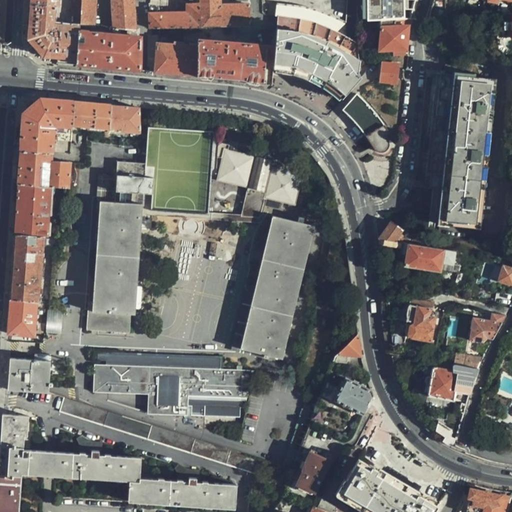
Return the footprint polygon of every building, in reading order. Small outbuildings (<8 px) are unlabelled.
[(58,57),(77,59),(79,26),(53,25),(53,23),(55,23),(56,7),(60,7),(59,0),(31,0),(31,10),(29,39),(44,56),(52,57),(58,57)] [(128,30),(138,31),(137,18),(134,0),(81,0),(79,26),(92,27),(94,27),(95,0),(113,0),(115,29),(128,30)] [(151,6),(152,29),(203,28),(201,0),(189,0),(189,13),(160,14),(160,8),(151,6)] [(201,0),(203,28),(222,27),(221,5),(220,0),(201,0)] [(367,0),(357,0),(358,22),(369,21),(368,17),(367,0)] [(390,0),(391,7),(375,8),(375,16),(375,21),(379,20),(410,19),(413,7),(413,0),(390,0)] [(430,0),(426,18),(437,18),(445,17),(444,0),(430,0)] [(276,47),(276,66),(276,71),(289,73),(305,78),(323,88),(341,100),(363,75),(359,71),(359,57),(344,50),(331,44),(338,32),(346,22),(304,6),(278,2),(275,14),(277,14),(276,47)] [(221,5),(222,27),(234,27),(251,26),(250,5),(238,5),(221,5)] [(382,57),(404,56),(404,48),(408,26),(413,26),(414,19),(410,19),(379,20),(379,28),(381,28),(381,49),(383,49),(382,57)] [(77,59),(77,65),(111,68),(130,70),(141,71),(140,38),(138,31),(128,30),(127,36),(91,34),(92,27),(79,26),(77,59)] [(222,27),(203,28),(203,35),(232,34),(234,34),(234,27),(222,27)] [(344,50),(359,57),(359,52),(359,43),(353,39),(343,34),(338,32),(331,44),(344,50)] [(203,35),(199,35),(199,41),(231,43),(232,34),(203,35)] [(185,45),(199,46),(199,41),(199,35),(186,35),(185,45)] [(158,50),(159,43),(160,36),(153,36),(149,36),(149,50),(158,50)] [(199,46),(197,76),(230,79),(236,80),(250,82),(264,85),(266,65),(267,47),(231,43),(199,41),(199,46)] [(171,73),(197,76),(199,46),(185,45),(159,43),(158,50),(158,57),(157,63),(156,72),(171,73)] [(266,65),(276,66),(276,47),(267,47),(266,65)] [(437,74),(423,181),(429,181),(428,186),(427,192),(433,192),(432,200),(429,224),(480,230),(499,81),(457,76),(458,66),(445,64),(444,75),(437,74)] [(395,82),(397,67),(397,66),(383,65),(383,66),(379,65),(377,80),(382,80),(395,82)] [(390,134),(383,124),(383,123),(379,117),(370,106),(357,94),(343,110),(350,115),(358,123),(365,133),(377,151),(378,152),(382,153),(387,152),(388,150),(389,147),(390,145),(389,143),(388,143),(386,137),(390,134)] [(72,126),(74,102),(41,99),(23,115),(23,121),(21,151),(52,153),(54,134),(60,135),(60,137),(57,137),(57,141),(70,142),(72,126)] [(110,130),(121,131),(122,106),(78,102),(74,102),(72,126),(110,129),(110,130)] [(140,132),(139,107),(131,107),(122,106),(121,131),(140,132)] [(87,332),(130,334),(131,316),(136,316),(142,216),(142,211),(208,215),(213,132),(148,128),(148,140),(146,164),(118,163),(117,177),(115,204),(100,203),(94,304),(96,304),(95,313),(88,313),(87,332)] [(304,169),(223,150),(216,181),(247,188),(240,217),(259,221),(263,202),(265,202),(294,209),(304,169)] [(52,153),(21,151),(20,159),(52,161),(52,153)] [(52,161),(20,159),(19,179),(18,184),(51,186),(65,187),(70,187),(71,163),(52,161)] [(100,203),(115,204),(117,177),(98,176),(97,202),(100,203)] [(51,186),(18,184),(18,191),(51,195),(51,186)] [(51,195),(18,191),(15,227),(15,234),(43,235),(47,235),(51,195)] [(208,215),(142,211),(142,216),(261,223),(265,202),(263,202),(259,221),(240,217),(208,215)] [(314,230),(272,219),(238,350),(262,356),(261,359),(267,361),(268,358),(281,361),(314,230)] [(383,234),(384,240),(405,243),(408,244),(418,245),(419,241),(411,239),(412,235),(399,233),(398,233),(383,234)] [(14,239),(13,265),(41,266),(43,235),(15,234),(14,239)] [(452,265),(455,251),(418,245),(408,244),(405,266),(441,272),(442,263),(452,265)] [(489,284),(495,264),(486,261),(480,281),(489,284)] [(11,289),(10,298),(38,301),(41,266),(13,265),(11,289)] [(511,282),(511,268),(504,267),(499,281),(511,284),(511,282)] [(9,315),(8,332),(34,336),(38,301),(10,298),(9,315)] [(431,340),(435,315),(431,314),(431,309),(409,304),(408,308),(407,308),(406,311),(405,315),(406,319),(405,326),(411,327),(409,333),(413,337),(431,340)] [(47,309),(45,324),(58,326),(60,311),(47,309)] [(487,339),(492,340),(502,323),(473,318),(469,341),(482,343),(487,339)] [(57,334),(58,326),(45,324),(44,332),(57,334)] [(359,347),(357,335),(334,357),(332,363),(348,364),(349,356),(361,356),(359,347)] [(97,362),(100,362),(100,355),(152,357),(152,368),(196,370),(196,358),(223,359),(223,357),(97,353),(97,362)] [(450,364),(455,364),(469,367),(476,369),(481,358),(452,353),(450,364)] [(94,366),(94,393),(148,395),(148,415),(188,416),(188,407),(192,407),(191,417),(240,418),(241,409),(245,409),(257,372),(222,370),(223,359),(196,358),(196,370),(152,368),(152,357),(100,355),(100,362),(108,362),(108,366),(94,366)] [(415,357),(405,355),(404,362),(414,363),(415,357)] [(8,375),(8,390),(49,392),(49,386),(53,386),(53,383),(49,383),(50,362),(37,361),(9,359),(8,375)] [(456,392),(470,394),(478,369),(476,369),(469,367),(455,364),(453,371),(433,368),(431,378),(429,386),(428,396),(454,401),(456,392)] [(371,392),(370,391),(346,378),(334,400),(361,415),(372,394),(371,392)] [(284,464),(294,467),(309,425),(319,398),(309,394),(284,464)] [(255,474),(260,460),(62,397),(58,412),(255,474)] [(0,447),(0,511),(18,511),(21,472),(42,474),(45,450),(31,449),(30,446),(23,445),(24,435),(26,435),(27,415),(7,414),(2,413),(0,447)] [(455,445),(457,439),(450,436),(452,430),(437,425),(434,435),(446,438),(444,442),(452,445),(453,445),(454,445),(455,445)] [(77,453),(57,451),(55,475),(127,480),(125,500),(234,508),(234,484),(193,481),(194,477),(196,478),(198,470),(187,469),(182,467),(177,463),(175,470),(176,474),(175,479),(138,476),(139,457),(96,454),(96,450),(98,450),(100,443),(94,443),(88,442),(83,439),(80,437),(78,443),(80,448),(80,450),(77,453)] [(45,450),(42,474),(55,475),(57,451),(45,450)] [(315,494),(330,461),(310,451),(305,462),(306,462),(302,471),(303,471),(297,485),(315,494)] [(369,511),(433,511),(437,506),(358,461),(338,494),(369,511)] [(507,511),(511,497),(472,489),(468,511),(507,511)]
